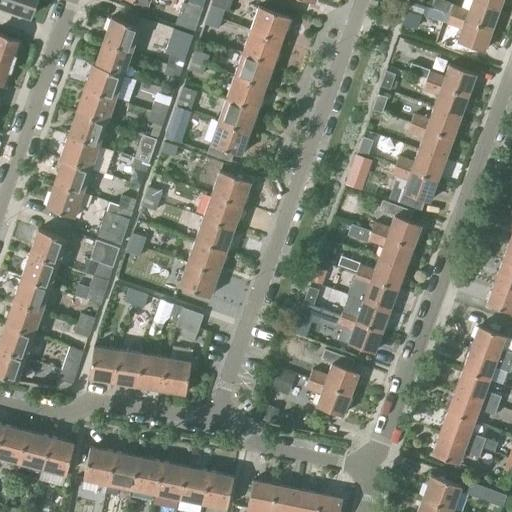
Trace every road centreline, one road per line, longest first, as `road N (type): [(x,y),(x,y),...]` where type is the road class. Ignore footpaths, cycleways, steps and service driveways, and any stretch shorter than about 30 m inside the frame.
road 1 (residential): [(221,415),(364,0)]
road 2 (residential): [(370,471),(511,84)]
road 3 (residential): [(76,0),(0,221)]
road 4 (residential): [(221,415),(94,403),(72,416),(0,397)]
road 5 (residential): [(370,471),(246,444),(221,415)]
